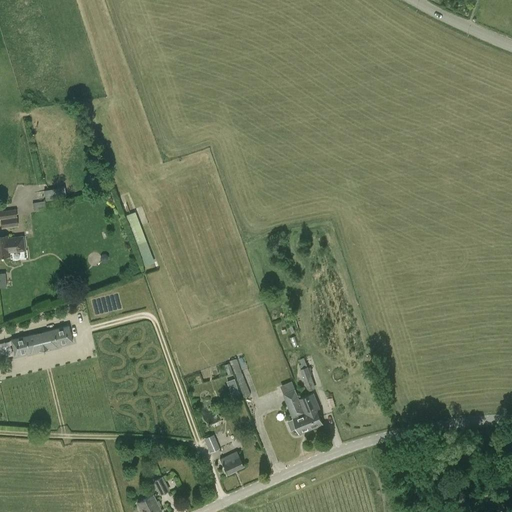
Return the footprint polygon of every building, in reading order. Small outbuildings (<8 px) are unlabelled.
[(61,186),(44,190),(46,200),(64,196),(61,186)] [(47,208),(46,205),(45,201),(32,203),(34,210),(47,208)] [(0,220),(0,221),(1,229),(18,227),(17,218),(16,210),(0,211),(0,220)] [(135,211),(126,215),(137,244),(147,241),(135,211)] [(10,256),(10,253),(25,252),(23,236),(8,238),(8,236),(0,237),(0,259),(1,259),(1,257),(10,256)] [(67,320),(11,341),(17,356),(73,335),(67,320)] [(229,361),(231,365),(234,373),(234,372),(243,397),(250,394),(243,376),(242,376),(236,358),(229,361)] [(304,381),(308,391),(316,388),(307,366),(308,366),(305,358),(299,360),(301,365),(300,365),(301,369),(300,369),(302,374),(296,376),(298,380),(300,382),(304,381)] [(236,378),(226,381),(232,398),(242,395),(236,378)] [(300,434),(311,429),(299,400),(295,390),(283,395),(293,419),(287,421),(292,431),(298,429),(300,434)] [(313,395),(299,400),(311,429),(323,424),(316,408),(318,407),(313,395)] [(204,439),(206,444),(210,453),(219,449),(216,440),(215,440),(213,435),(204,439)] [(244,466),(237,452),(220,459),(226,474),(244,466)] [(162,475),(153,480),(160,494),(169,490),(162,475)] [(141,511),(160,511),(152,496),(137,503),(141,511)]
